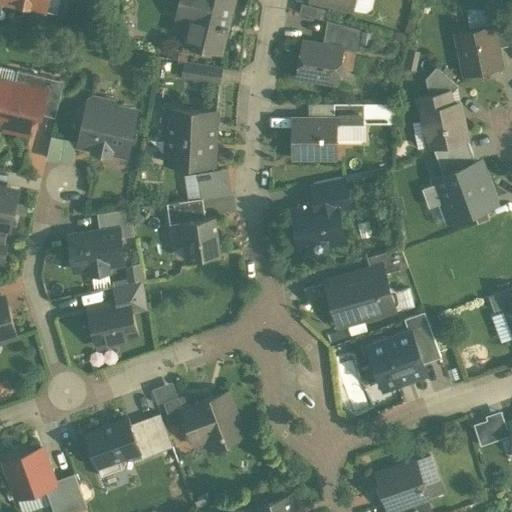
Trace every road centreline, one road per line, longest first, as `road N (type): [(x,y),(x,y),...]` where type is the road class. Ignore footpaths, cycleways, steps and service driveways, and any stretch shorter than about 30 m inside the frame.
road 1 (residential): [(271,316),(252,189),(273,0)]
road 2 (residential): [(271,316),(68,391)]
road 3 (residential): [(68,391),(32,272),(50,188)]
road 4 (residential): [(511,375),(318,446)]
road 5 (residential): [(318,446),(326,386),(319,353),(271,316)]
road 6 (residential): [(318,446),(276,413),(271,316)]
